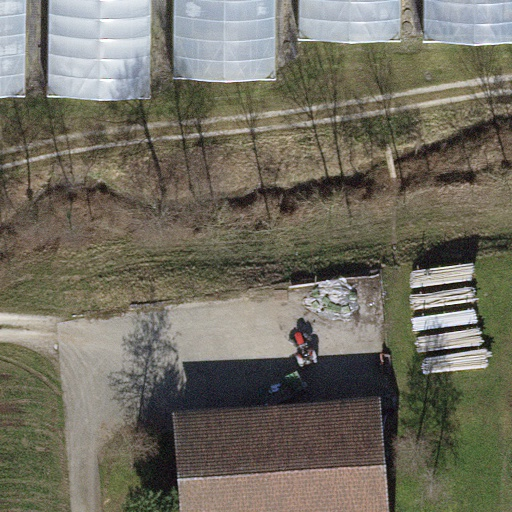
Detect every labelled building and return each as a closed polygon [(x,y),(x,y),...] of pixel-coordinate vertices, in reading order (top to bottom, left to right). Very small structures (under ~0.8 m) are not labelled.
[(0,0),(0,86),(32,87),(32,0),(0,0)] [(46,0),(45,87),(157,89),(158,0),(46,0)] [(171,0),(171,69),(282,71),(282,0),(171,0)] [(295,0),(295,31),(407,32),(407,0),(295,0)] [(511,0),(421,0),(421,32),(511,33),(511,0)] [(185,511),(391,511),(384,413),(179,428),(185,511)]
